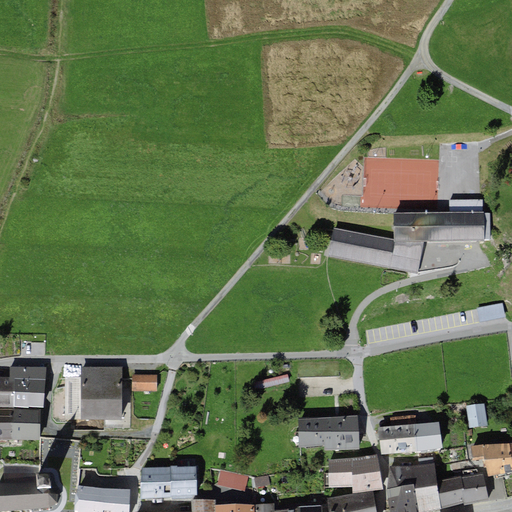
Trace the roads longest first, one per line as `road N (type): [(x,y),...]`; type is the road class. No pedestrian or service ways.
road 1 (track): [(444,0),(422,54),(175,358)]
road 2 (residential): [(175,358),(355,351)]
road 3 (residential): [(0,362),(175,358)]
road 4 (residential): [(355,351),(384,511)]
road 5 (residential): [(175,358),(138,467),(132,511)]
road 6 (residential): [(355,351),(511,326)]
